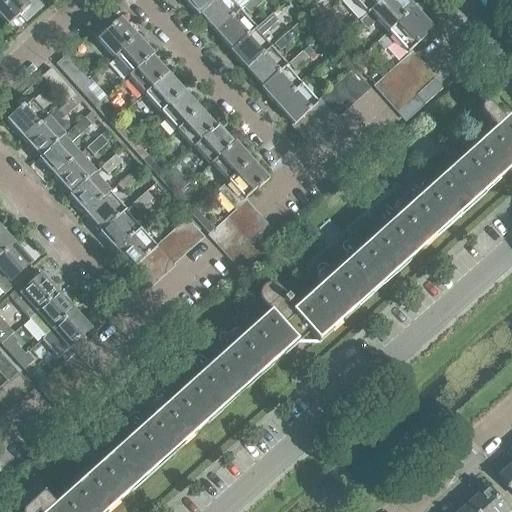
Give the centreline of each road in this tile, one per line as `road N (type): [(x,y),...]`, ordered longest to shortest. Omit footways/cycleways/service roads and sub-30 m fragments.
road 1 (tertiary): [(216,511),(511,247)]
road 2 (residential): [(305,175),(149,0)]
road 3 (residential): [(143,327),(0,163)]
road 4 (residential): [(397,511),(511,410)]
road 5 (residential): [(305,175),(383,105),(402,127)]
